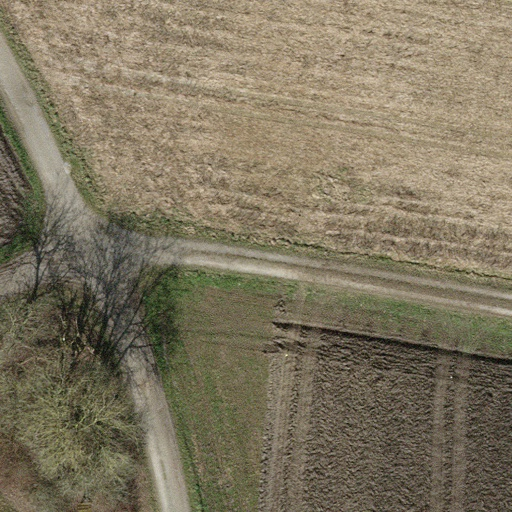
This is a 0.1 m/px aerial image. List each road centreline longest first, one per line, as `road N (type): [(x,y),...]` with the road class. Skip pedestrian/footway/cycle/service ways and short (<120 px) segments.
road 1 (track): [(511,307),(175,248),(88,243),(0,289)]
road 2 (track): [(0,72),(121,308),(152,389),(183,511)]
